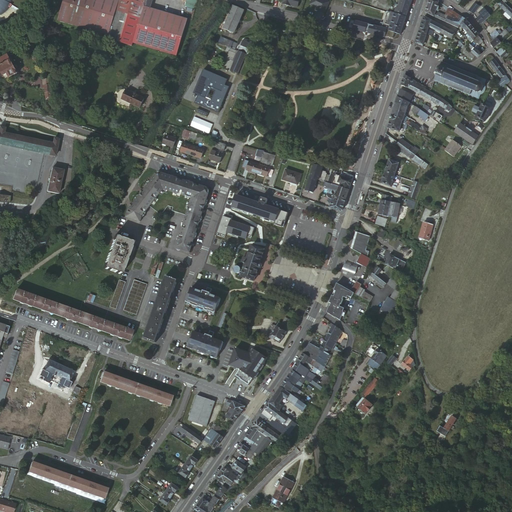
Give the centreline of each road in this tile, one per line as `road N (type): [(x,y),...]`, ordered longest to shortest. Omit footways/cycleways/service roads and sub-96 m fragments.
road 1 (residential): [(511,89),(452,180),(413,316),(416,359),(428,385),(464,394)]
road 2 (residential): [(0,460),(40,449),(127,478),(177,417),(191,380)]
road 3 (residential): [(227,179),(0,106)]
road 4 (unclassified): [(315,511),(315,428),(350,342),(315,309)]
road 5 (secondary): [(347,219),(405,45)]
road 6 (residential): [(405,45),(238,0)]
road 7 (unclassified): [(17,317),(156,368)]
road 8 (secondary): [(181,511),(255,404)]
road 9 (residential): [(347,219),(227,179)]
